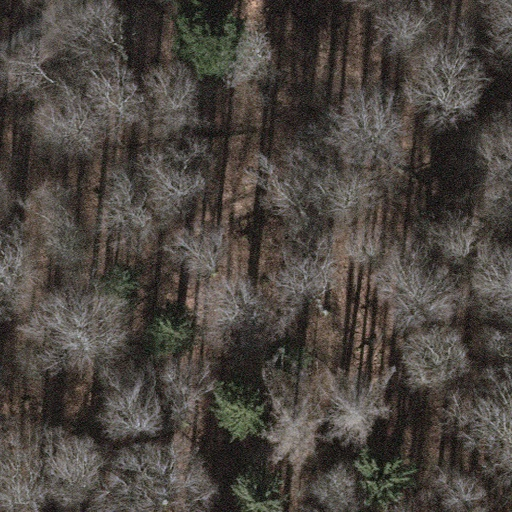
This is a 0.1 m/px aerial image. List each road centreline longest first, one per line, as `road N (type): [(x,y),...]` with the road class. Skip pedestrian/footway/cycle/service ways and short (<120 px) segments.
road 1 (track): [(0,321),(219,219),(511,127)]
road 2 (track): [(120,0),(0,94)]
